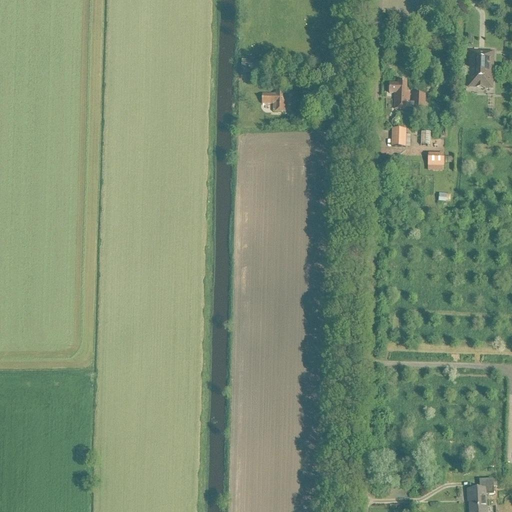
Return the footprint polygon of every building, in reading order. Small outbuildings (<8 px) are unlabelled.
[(493,91),(494,53),(469,53),(468,90),(493,91)] [(254,74),(254,60),(248,60),(248,61),(242,61),(242,79),(256,79),(256,74),(254,74)] [(413,105),(409,104),(409,95),(406,95),(407,84),(398,83),(398,85),(390,85),(389,95),(395,95),(395,111),(409,111),(409,110),(413,111),(413,112),(425,113),(426,96),(413,95),(413,105)] [(277,95),(274,95),(274,96),(263,95),(262,106),(274,106),(274,113),(286,113),(286,102),(284,102),(284,92),(277,92),(277,95)] [(391,148),(410,149),(410,137),(406,136),(406,131),(392,130),(391,148)] [(428,155),(428,173),(444,173),(444,156),(428,155)] [(440,196),(439,203),(451,204),(451,196),(440,196)] [(497,482),(493,482),(493,481),(479,482),(480,491),(467,492),(468,504),(469,503),(469,511),(486,511),(486,496),(494,496),(493,488),(497,488),(497,482)]
